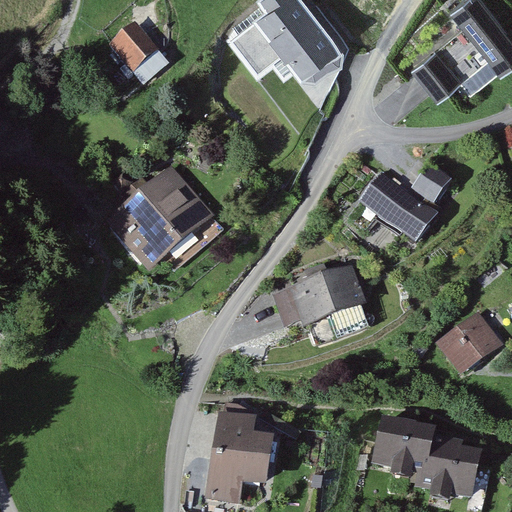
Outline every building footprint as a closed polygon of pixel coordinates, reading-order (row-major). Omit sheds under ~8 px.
[(272,0),(257,13),(263,19),(236,42),(264,76),(291,53),(315,80),(351,50),(308,0),(272,0)] [(466,87),(495,62),(505,74),(511,81),(511,27),(488,0),(471,0),(455,15),(466,28),(415,71),(445,106),(466,87)] [(159,52),(136,24),(111,45),(134,73),(159,52)] [(451,181),(431,166),(413,189),(434,204),(451,181)] [(213,220),(170,168),(107,219),(149,271),(213,220)] [(382,173),(360,202),(415,244),(438,215),(382,173)] [(348,266),(290,287),(304,326),(362,304),(348,266)] [(500,347),(477,312),(434,340),(457,376),(500,347)] [(262,427),(222,422),(212,504),(252,509),(254,492),(277,495),(283,447),(260,444),(262,427)] [(494,454),(384,427),(372,476),(482,504),(494,454)] [(205,503),(210,479),(194,475),(188,499),(205,503)]
